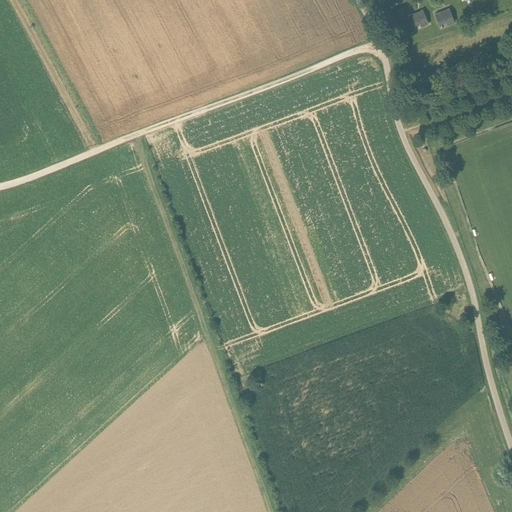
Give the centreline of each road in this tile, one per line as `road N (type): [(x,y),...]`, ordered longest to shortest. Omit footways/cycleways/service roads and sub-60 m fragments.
road 1 (unclassified): [(511,456),(465,270),(404,141),(388,70),(358,0)]
road 2 (track): [(379,43),(0,187)]
road 3 (track): [(270,511),(132,136)]
